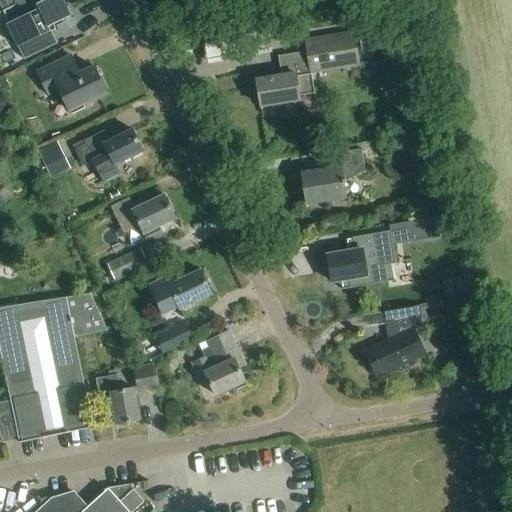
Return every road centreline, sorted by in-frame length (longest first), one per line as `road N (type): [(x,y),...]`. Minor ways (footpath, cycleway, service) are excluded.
road 1 (residential): [(327,420),(124,0)]
road 2 (residential): [(0,476),(327,420)]
road 3 (residential): [(327,420),(511,392)]
